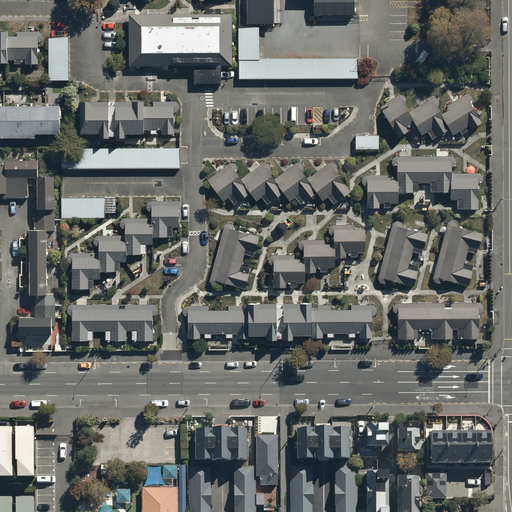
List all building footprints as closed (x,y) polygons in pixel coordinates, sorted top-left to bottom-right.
[(129,0),(133,3),(135,1),(143,9),(150,0),(129,0)] [(246,0),(247,25),(274,25),(274,17),(274,2),(273,0),(246,0)] [(354,0),(313,0),(314,15),(354,15),(354,0)] [(232,14),(129,14),(129,66),(194,66),(194,83),(221,83),(221,67),(232,67),(232,14)] [(357,59),(259,60),(258,27),(238,27),(238,81),(357,80),(357,77),(357,59)] [(71,38),(50,38),(50,80),(63,80),(70,80),(71,38)] [(37,39),(0,39),(0,67),(37,68),(37,39)] [(469,98),(443,113),(454,132),(480,117),(469,98)] [(176,100),(82,101),(82,134),(176,134),(176,100)] [(430,100),(411,112),(425,137),(445,125),(430,100)] [(402,101),(385,110),(399,135),(416,126),(402,101)] [(59,106),(0,106),(0,136),(59,137),(59,106)] [(326,131),(305,132),(301,132),(302,136),(306,136),(306,141),(326,140),(326,131)] [(378,135),(356,135),(356,149),(378,149),(378,135)] [(179,146),(62,146),(62,168),(179,167),(179,146)] [(450,157),(399,156),(399,191),(418,191),(418,182),(431,182),(431,190),(449,190),(450,157)] [(8,159),(8,160),(0,160),(0,275),(4,275),(3,256),(2,256),(2,224),(0,224),(0,191),(4,191),(4,195),(29,195),(29,172),(39,172),(39,158),(8,159)] [(261,164),(241,179),(261,203),(280,188),(261,164)] [(295,164),(276,179),(295,203),(315,188),(295,164)] [(329,164),(309,179),(329,203),(348,188),(329,164)] [(227,166),(208,181),(227,205),(247,190),(227,166)] [(478,176),(452,176),(452,206),(478,206),(478,176)] [(47,291),(47,227),(55,227),(55,203),(54,203),(54,177),(39,177),(39,203),(36,203),(36,226),(30,226),(30,292),(35,292),(35,315),(20,315),(20,333),(52,333),(52,319),(55,319),(55,291),(47,291)] [(396,177),(367,178),(367,203),(396,202),(396,177)] [(107,197),(62,197),(62,219),(107,218),(107,197)] [(100,286),(100,270),(125,270),(125,252),(151,252),(151,238),(178,237),(178,204),(149,204),(149,222),(123,222),(123,237),(97,237),(98,254),(70,254),(70,286),(100,286)] [(397,221),(392,225),(378,277),(380,283),(385,284),(391,280),(414,286),(417,272),(407,269),(414,246),(423,249),(427,233),(403,227),(402,223),(397,221)] [(453,221),(448,224),(434,276),(436,282),(441,283),(446,279),(469,286),(473,271),(463,269),(469,245),(479,248),(483,233),(459,226),(458,222),(453,221)] [(356,225),(335,226),(332,226),(331,227),(330,229),(330,231),(330,233),(334,235),(334,258),(348,258),(348,253),(366,253),(366,234),(364,230),(356,230),(356,225)] [(225,227),(212,278),(247,287),(260,236),(225,227)] [(327,241),(305,241),(302,241),(301,243),(300,244),(300,246),(301,248),(304,251),(304,264),(304,273),(319,273),(319,268),(334,268),(334,245),(326,245),(327,241)] [(295,256),(274,256),(271,256),(269,258),(268,259),(268,261),(269,263),(273,266),(273,288),(287,288),(287,283),(305,283),(304,273),(304,264),(302,260),(295,260),(295,256)] [(479,304),(398,305),(398,339),(417,339),(417,328),(432,328),(432,338),(452,338),(452,328),(458,328),(458,338),(478,338),(478,328),(479,328),(479,304)] [(127,341),(127,330),(133,330),(133,340),(152,340),(152,305),(72,306),(73,340),(94,340),(94,330),(108,330),(108,341),(127,341)] [(278,309),(247,309),(247,341),(278,340),(278,309)] [(311,309),(283,309),(283,340),(310,340),(311,309)] [(372,309),(312,309),(312,339),(372,338),(372,309)] [(244,312),(186,312),(186,340),(244,339),(244,312)] [(390,426),(359,427),(359,457),(377,457),(377,446),(390,446),(390,426)] [(349,427),(300,428),(301,459),(349,459),(349,427)] [(36,429),(0,428),(0,478),(36,478),(36,436),(36,429)] [(247,430),(195,430),(195,460),(247,460),(247,430)] [(421,430),(400,430),(400,451),(421,451),(421,430)] [(492,430),(429,430),(429,497),(448,497),(448,468),(492,468),(492,430)] [(279,434),(258,435),(259,477),(262,477),(262,485),(280,485),(279,434)] [(313,511),(313,465),(291,465),(290,511),(313,511)] [(357,511),(357,465),(337,465),(337,511),(357,511)] [(210,511),(210,467),(189,467),(189,511),(210,511)] [(255,511),(256,467),(235,467),(235,511),(255,511)] [(393,511),(393,471),(365,471),(365,511),(393,511)] [(419,511),(420,476),(397,476),(397,511),(419,511)] [(145,491),(145,511),(177,511),(177,491),(145,491)] [(0,511),(35,511),(35,499),(0,499),(0,511)]
